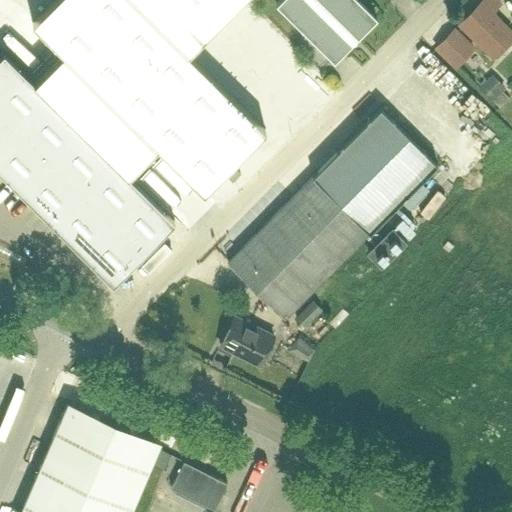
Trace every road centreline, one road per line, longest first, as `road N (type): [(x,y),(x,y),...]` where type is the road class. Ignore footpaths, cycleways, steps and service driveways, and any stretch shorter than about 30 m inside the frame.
road 1 (unclassified): [(97,345),(444,0)]
road 2 (unclassified): [(432,511),(97,345)]
road 3 (unclassified): [(0,493),(72,332)]
